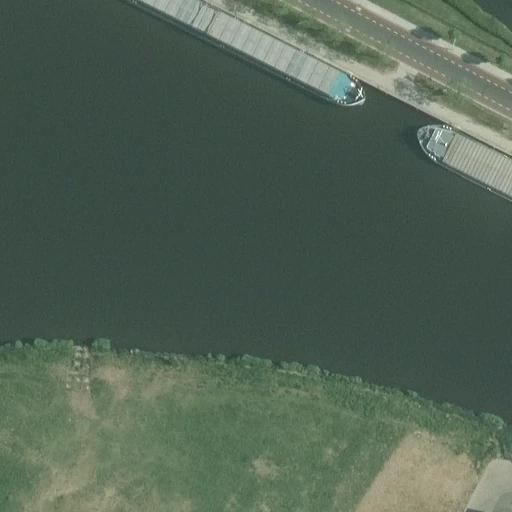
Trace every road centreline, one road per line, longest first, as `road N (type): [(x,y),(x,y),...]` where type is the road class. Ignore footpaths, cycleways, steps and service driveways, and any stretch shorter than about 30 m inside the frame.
road 1 (tertiary): [(314,0),(511,102)]
road 2 (track): [(28,511),(99,365)]
